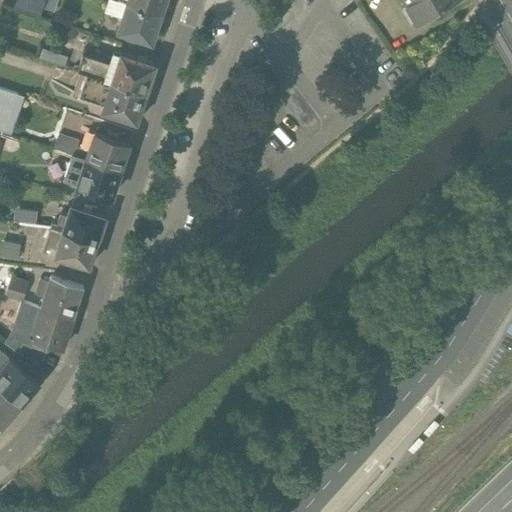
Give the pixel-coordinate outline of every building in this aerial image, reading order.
[(43,0),(17,0),(14,10),(37,18),(43,0)] [(164,0),(122,0),(121,3),(127,5),(159,16),(164,0)] [(406,0),(419,22),(427,17),(430,19),(439,13),(437,10),(453,0),(406,0)] [(121,3),(115,1),(110,15),(123,19),(127,5),(121,3)] [(161,20),(159,16),(127,5),(123,19),(118,34),(152,45),(157,30),(160,28),(162,24),(161,20)] [(68,58),(42,49),(38,60),(64,69),(68,58)] [(155,67),(121,55),(119,61),(113,59),(111,64),(83,54),(77,73),(86,76),(145,96),(155,67)] [(145,96),(86,76),(78,99),(105,108),(103,113),(136,124),(145,96)] [(0,90),(0,132),(5,134),(17,96),(0,90)] [(129,146),(94,134),(92,140),(86,137),(83,145),(79,144),(75,157),(121,171),(129,146)] [(79,144),(57,137),(53,149),(71,155),(75,157),(79,144)] [(75,157),(71,155),(62,182),(112,198),(121,171),(75,157)] [(61,217),(56,231),(97,243),(104,220),(70,209),(67,219),(61,217)] [(97,243),(56,231),(55,236),(49,234),(43,255),(89,268),(97,243)] [(83,287),(50,277),(48,285),(40,282),(36,296),(44,298),(40,308),(72,319),(83,287)] [(26,284),(10,279),(4,297),(21,303),(26,284)] [(72,319),(40,308),(40,309),(21,303),(13,334),(5,345),(18,354),(23,345),(26,347),(31,339),(63,349),(72,319)] [(26,347),(23,345),(18,354),(36,366),(43,355),(26,347)] [(38,383),(8,358),(0,349),(0,388),(19,405),(38,383)] [(0,427),(19,405),(0,388),(0,427)]
